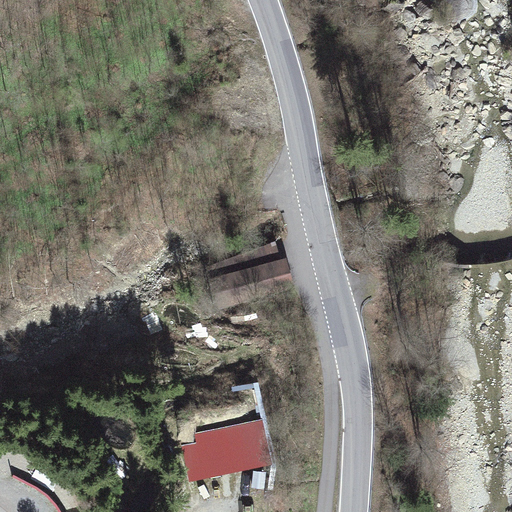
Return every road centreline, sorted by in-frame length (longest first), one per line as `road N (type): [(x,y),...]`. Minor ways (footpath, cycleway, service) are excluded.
road 1 (secondary): [(352,511),(351,369),(262,0)]
road 2 (track): [(321,511),(351,369)]
